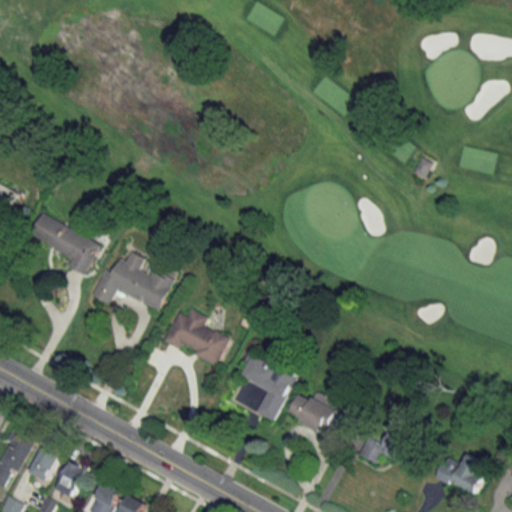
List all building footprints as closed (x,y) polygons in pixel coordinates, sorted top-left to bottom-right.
[(22,193),(0,181),(0,206),(11,213),(22,193)] [(33,234),(74,256),(69,265),(87,275),(104,242),(45,211),(33,234)] [(95,296),(114,304),(120,290),(164,309),(176,280),(144,266),(148,256),(134,250),(130,260),(123,257),(116,272),(107,268),(95,296)] [(168,342),(221,363),(232,336),(207,326),(211,315),(194,309),(191,316),(180,311),(168,342)] [(259,413),(279,421),(300,371),(256,353),(246,377),(270,386),(259,413)] [(327,432),(331,423),(343,429),(352,410),(317,393),(315,399),(303,393),(292,416),(327,432)] [(361,453),(380,463),(385,455),(417,471),(431,445),(394,425),(385,443),(370,435),(361,453)] [(22,472),(37,439),(16,429),(0,464),(0,484),(7,487),(15,469),(22,472)] [(51,480),(64,455),(48,446),(35,471),(51,480)] [(443,480),(479,494),(492,463),(469,453),(463,468),(450,462),(443,480)] [(92,469),(75,460),(61,488),(78,497),(92,469)] [(93,511),(94,511),(115,511),(126,491),(108,482),(93,511)] [(143,511),(148,502),(132,494),(123,511),(143,511)]
